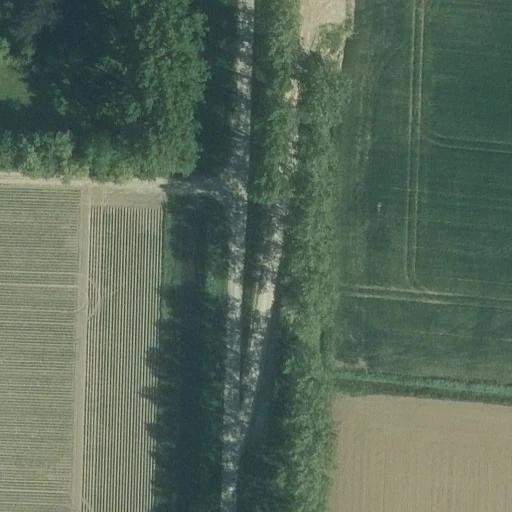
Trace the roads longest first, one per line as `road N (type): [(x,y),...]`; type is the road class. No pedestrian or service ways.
road 1 (unclassified): [(227,511),(243,0)]
road 2 (track): [(230,438),(255,369),(279,99),(318,10),(314,0)]
